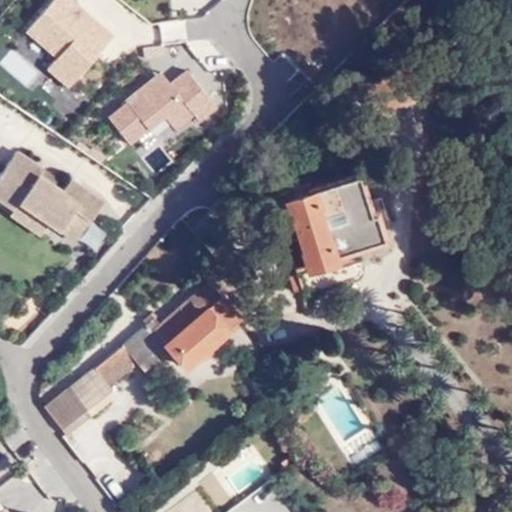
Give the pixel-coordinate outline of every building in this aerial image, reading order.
[(48,0),(19,33),(73,81),(118,30),(83,0),(48,0)] [(39,63),(13,44),(0,61),(0,66),(23,84),(39,63)] [(215,113),(200,64),(106,92),(121,141),(215,113)] [(67,187),(18,153),(0,177),(0,205),(13,215),(19,206),(75,246),(104,204),(70,181),(67,187)] [(309,188),(266,202),(280,246),(301,241),(309,272),(300,274),(308,300),(358,285),(354,268),(363,265),(360,256),(389,248),(381,218),(375,220),(364,179),(319,191),(320,194),(312,196),(309,188)] [(259,311),(238,287),(223,300),(210,287),(161,329),(151,318),(144,324),(147,328),(48,414),(70,441),(95,420),(94,419),(119,396),(112,388),(135,368),(144,376),(172,355),(188,373),(259,311)] [(286,405),(299,429),(310,423),(296,399),(286,405)] [(154,481),(136,464),(114,485),(134,503),(154,481)]
